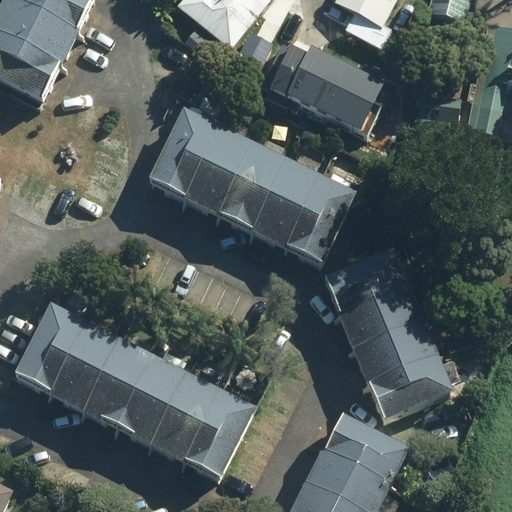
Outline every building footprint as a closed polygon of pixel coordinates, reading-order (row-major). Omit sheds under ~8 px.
[(0,82),(51,106),(98,5),(86,0),(2,0),(8,2),(0,18),(0,82)] [(185,0),(176,12),(232,57),(278,0),(185,0)] [(337,0),(333,9),(356,21),(347,38),(383,57),(385,53),(391,56),(397,44),(391,41),(393,36),(385,32),(402,0),(337,0)] [(434,0),(429,23),(479,34),(466,113),(419,106),(412,147),(463,155),(466,138),(501,143),(509,92),(511,92),(511,2),(495,0),(434,0)] [(227,81),(230,82),(255,96),(260,87),(271,93),(267,102),(284,111),(287,105),(360,145),(386,95),(315,56),(309,67),(291,57),(280,76),(241,55),(227,81)] [(393,106),(393,138),(407,139),(407,106),(393,106)] [(185,117),(147,189),(286,262),(288,259),(322,277),(360,204),(348,198),(352,191),(332,180),(328,188),(282,164),(285,157),(266,147),(261,157),(185,117)] [(395,260),(326,288),(386,433),(454,405),(395,260)] [(54,312),(16,387),(221,490),(257,419),(249,415),(256,401),(234,390),(227,404),(118,349),(125,334),(105,323),(98,337),(80,328),(85,319),(67,310),(64,317),(54,312)] [(301,511),(383,511),(410,461),(345,427),(301,511)] [(0,511),(11,511),(17,501),(0,492),(0,511)]
